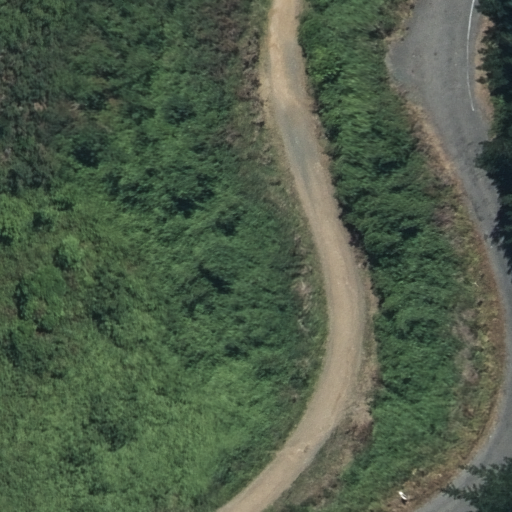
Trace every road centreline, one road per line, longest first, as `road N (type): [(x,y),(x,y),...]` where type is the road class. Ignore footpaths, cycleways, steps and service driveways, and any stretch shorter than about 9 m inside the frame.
road 1 (track): [(233,511),(299,457),(324,424),(349,341),(302,118),(298,0)]
road 2 (track): [(511,258),(466,104),(470,0)]
